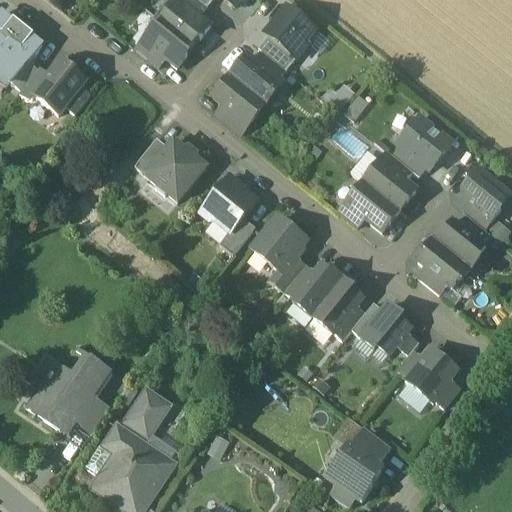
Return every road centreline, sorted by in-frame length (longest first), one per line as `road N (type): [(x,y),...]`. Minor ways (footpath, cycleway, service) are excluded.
road 1 (residential): [(387,275),(507,378),(431,481)]
road 2 (residential): [(185,108),(387,275)]
road 3 (track): [(309,0),(511,162)]
road 4 (residential): [(15,0),(88,55),(185,108)]
